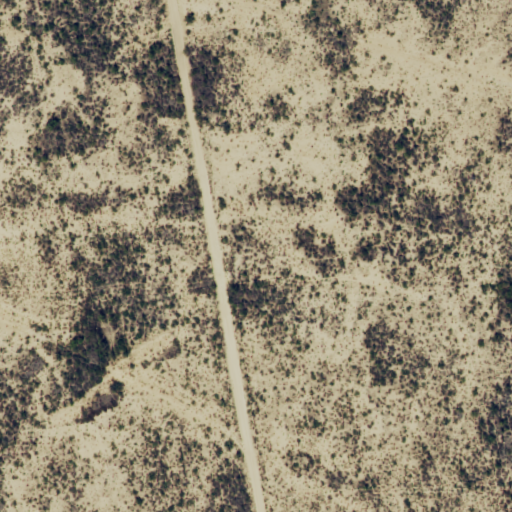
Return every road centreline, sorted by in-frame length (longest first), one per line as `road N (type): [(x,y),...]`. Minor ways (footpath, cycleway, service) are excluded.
road 1 (track): [(200,0),(269,511)]
road 2 (track): [(257,432),(143,388),(0,308)]
